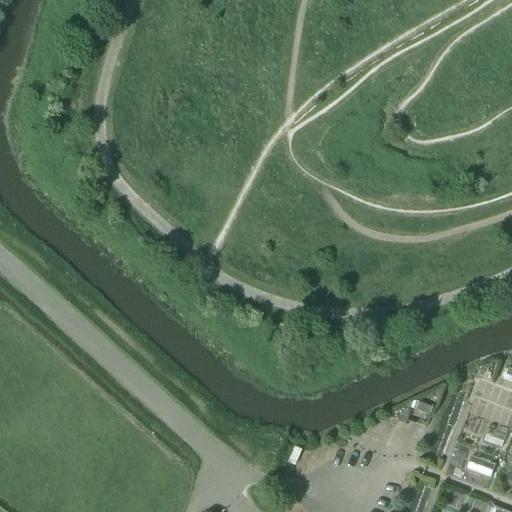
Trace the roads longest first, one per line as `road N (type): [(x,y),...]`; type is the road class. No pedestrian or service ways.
road 1 (unclassified): [(240,511),(206,481),(212,455),(0,257)]
road 2 (unknown): [(212,455),(212,419),(0,227)]
road 3 (unknown): [(325,185),(346,218),(375,233),(416,238),(511,210)]
road 4 (unknown): [(305,0),(289,135)]
